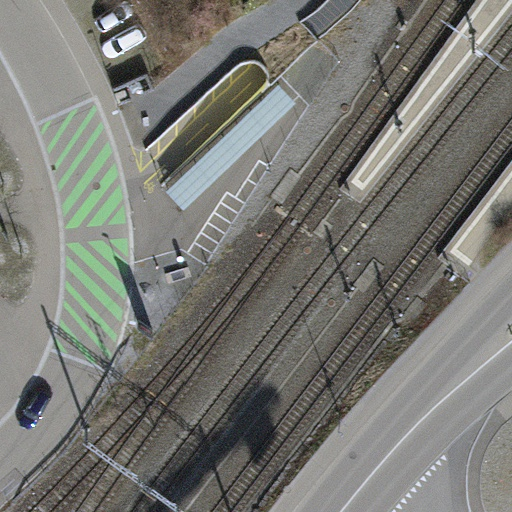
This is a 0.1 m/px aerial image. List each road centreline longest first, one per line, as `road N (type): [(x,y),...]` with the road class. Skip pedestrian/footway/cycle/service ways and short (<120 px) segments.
road 1 (residential): [(0,471),(52,410),(77,363),(98,252),(72,112),(8,0)]
road 2 (tertiary): [(342,511),(436,407),(511,338)]
